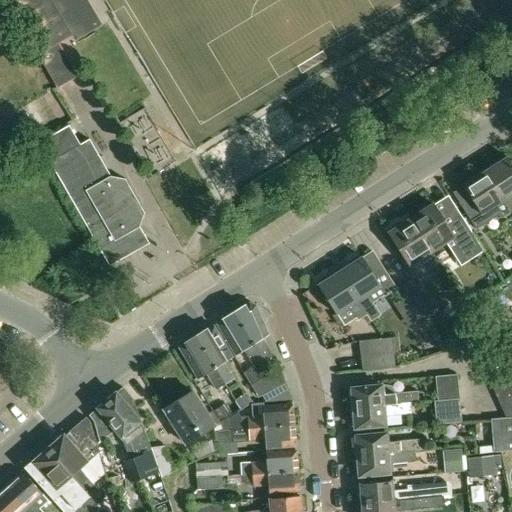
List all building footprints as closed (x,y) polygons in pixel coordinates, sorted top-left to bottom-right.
[(70,35),(49,0),(9,0),(41,53),(38,54),(57,88),(64,84),(76,76),(57,43),(70,35)] [(144,213),(125,179),(110,176),(95,150),(89,139),(80,145),(68,124),(38,142),(49,162),(97,246),(109,266),(149,244),(144,235),(139,237),(135,230),(139,227),(144,213)] [(483,171),(503,202),(509,212),(511,210),(511,166),(506,157),(483,171)] [(500,218),(509,212),(503,202),(483,171),(462,185),(469,196),(459,203),(476,231),(482,226),(477,218),(494,208),(500,218)] [(432,204),(411,218),(432,252),(453,239),(464,255),(480,245),(461,216),(446,225),(432,204)] [(399,259),(405,269),(406,269),(432,252),(411,218),(388,232),(404,256),(399,259)] [(371,272),(361,257),(339,271),(366,315),(371,321),(380,315),(368,296),(380,287),(385,295),(395,288),(381,266),(371,272)] [(366,315),(339,271),(317,285),(336,314),(337,315),(349,307),(358,320),(366,315)] [(420,317),(431,309),(412,279),(401,287),(420,317)] [(262,338),(267,334),(255,306),(256,305),(249,303),(249,304),(245,306),(245,305),(222,319),(223,320),(216,324),(235,354),(244,349),(254,365),(265,360),(272,355),(262,338)] [(494,316),(488,319),(493,331),(498,341),(504,338),(494,316)] [(488,319),(466,328),(471,341),(493,331),(488,319)] [(207,329),(195,336),(225,384),(233,379),(223,362),(232,357),(213,326),(207,330),(207,329)] [(493,331),(471,341),(476,350),(498,341),(493,331)] [(511,334),(504,338),(498,341),(502,351),(511,347),(511,334)] [(184,356),(187,361),(197,378),(206,373),(216,390),(225,384),(195,336),(184,343),(185,344),(179,348),(184,356)] [(360,356),(393,353),(392,346),(391,338),(358,342),(360,356)] [(502,351),(498,341),(476,350),(480,361),(502,351)] [(511,347),(502,351),(507,361),(511,369),(511,372),(511,347)] [(485,370),(507,361),(502,351),(480,361),(485,370)] [(393,356),(393,353),(360,356),(362,371),(394,368),(393,356)] [(511,369),(507,361),(485,370),(489,379),(511,369)] [(262,378),(251,385),(258,396),(260,395),(265,392),(285,384),(288,383),(281,367),(261,376),(262,378)] [(493,389),(511,379),(511,372),(511,369),(489,379),(493,389)] [(435,377),(437,401),(459,399),(457,375),(435,377)] [(511,390),(511,379),(493,389),(497,398),(511,390)] [(352,409),(409,404),(418,403),(417,392),(393,395),(392,391),(389,388),(385,387),(381,387),(381,386),(351,389),(351,391),(349,391),(350,401),(352,401),(352,409)] [(97,408),(97,409),(107,419),(122,437),(137,479),(158,471),(150,448),(133,400),(123,387),(116,394),(115,392),(97,408)] [(501,407),(511,401),(511,390),(497,398),(501,407)] [(215,431),(225,430),(220,422),(213,411),(207,414),(193,391),(165,409),(186,444),(215,427),(215,431)] [(435,425),(461,422),(459,399),(437,401),(433,401),(435,425)] [(511,415),(511,401),(501,407),(505,416),(511,415)] [(225,402),(213,410),(220,420),(232,412),(225,402)] [(225,430),(230,430),(295,426),(294,404),(265,406),(265,416),(242,418),(238,412),(220,422),(225,430)] [(410,414),(409,404),(352,409),(353,417),(350,418),(351,427),(354,427),(354,429),(384,426),(383,417),(410,414)] [(86,418),(91,422),(97,444),(112,432),(94,412),(86,418)] [(511,450),(511,417),(490,419),(492,445),(479,446),(479,454),(511,450)] [(48,450),(47,450),(87,494),(94,501),(101,495),(92,484),(105,473),(97,444),(91,422),(86,418),(64,436),(48,450)] [(295,426),(230,430),(225,430),(215,431),(217,443),(230,442),(267,439),(268,448),(296,446),(295,426)] [(356,449),(356,457),(413,452),(413,450),(424,449),(423,440),(386,443),(385,434),(354,437),(354,439),(353,439),(354,449),(356,449)] [(150,448),(158,471),(160,478),(175,470),(165,446),(150,448)] [(466,471),(465,455),(462,456),(461,449),(442,451),(445,473),(466,471)] [(96,511),(100,509),(94,501),(87,494),(47,450),(46,451),(45,452),(34,462),(34,461),(25,470),(63,511),(96,511)] [(240,464),(241,476),(252,475),(298,472),(297,450),(268,452),(269,462),(240,464)] [(413,452),(356,457),(357,465),(355,465),(356,475),(358,475),(358,477),(389,474),(388,464),(414,462),(413,452)] [(468,458),(469,471),(495,468),(500,468),(499,455),(468,458)] [(222,477),(227,476),(228,476),(227,461),(196,463),(197,478),(222,477)] [(8,486),(31,511),(43,511),(40,508),(48,500),(23,472),(8,486)] [(252,475),(253,484),(253,487),(270,486),(271,494),(285,493),(300,492),(298,472),(252,475)] [(239,476),(228,476),(227,476),(228,484),(240,484),(239,476)] [(222,488),(222,477),(197,478),(197,490),(222,488)] [(360,493),(357,494),(358,500),(360,502),(361,505),(392,502),(441,497),(451,496),(450,485),(446,483),(408,487),(408,491),(392,493),(391,482),(359,485),(360,493)] [(0,506),(4,511),(31,511),(8,486),(0,492),(0,506)] [(301,511),(300,496),(270,499),(271,510),(250,511),(301,511)] [(361,508),(359,510),(359,511),(393,511),(427,508),(442,506),(441,497),(392,502),(361,505),(361,508)] [(191,511),(222,511),(222,503),(190,506),(191,511)]
